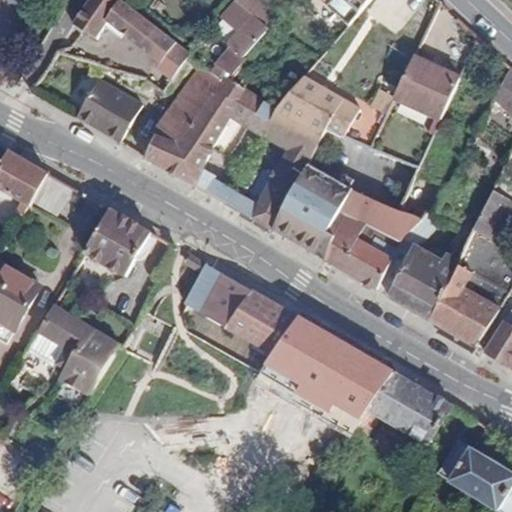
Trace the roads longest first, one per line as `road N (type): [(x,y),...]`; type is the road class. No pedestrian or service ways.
road 1 (primary): [(0,116),(80,154),(511,406)]
road 2 (unknown): [(0,382),(51,295),(66,290),(104,305),(128,304),(184,213)]
